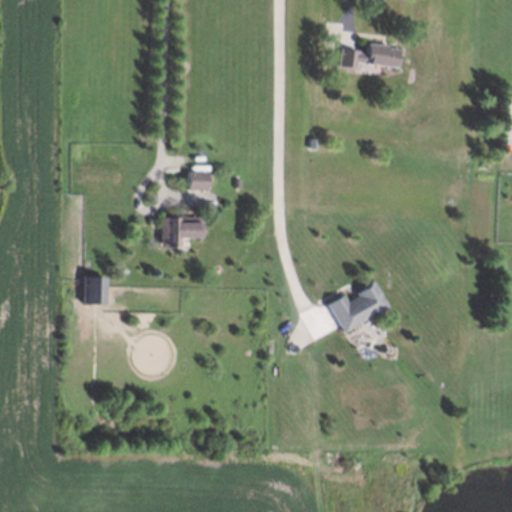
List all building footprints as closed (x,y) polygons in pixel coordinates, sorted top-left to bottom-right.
[(339,48),(337,66),(355,68),(355,63),(395,67),(397,47),(366,44),(366,51),(339,48)] [(205,171),(185,172),(186,190),(206,190),(205,171)] [(199,238),(199,218),(158,217),(158,246),(177,246),(177,237),(199,238)] [(104,304),(104,277),(81,276),(80,303),(104,304)] [(342,295),(326,303),(340,331),(386,309),(374,284),(343,298),(342,295)]
